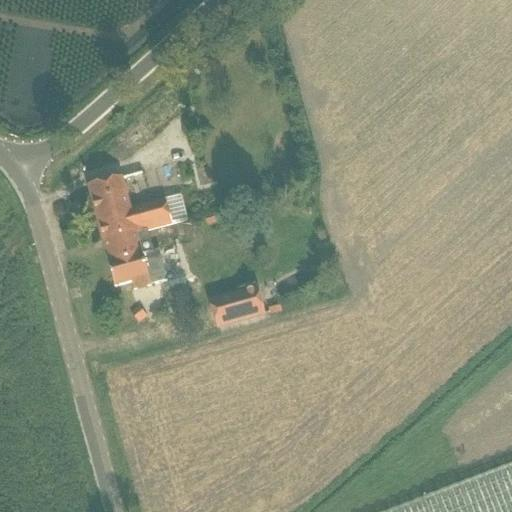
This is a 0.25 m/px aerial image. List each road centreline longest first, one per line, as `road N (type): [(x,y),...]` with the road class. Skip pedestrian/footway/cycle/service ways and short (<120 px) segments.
road 1 (tertiary): [(111,511),(24,185)]
road 2 (unclassified): [(24,185),(227,0)]
